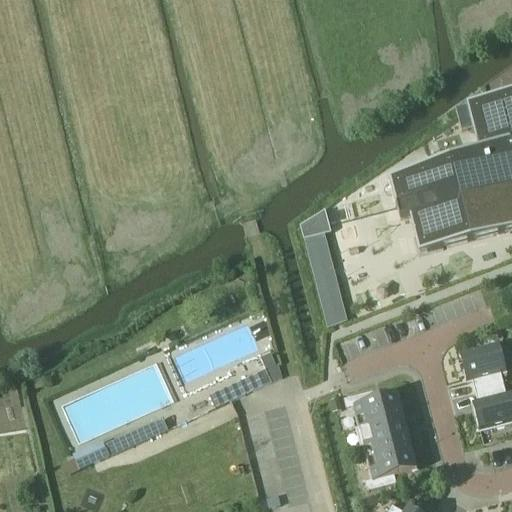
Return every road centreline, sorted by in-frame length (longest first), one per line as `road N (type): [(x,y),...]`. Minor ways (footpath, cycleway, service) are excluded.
road 1 (track): [(294,400),(240,184)]
road 2 (residential): [(511,485),(476,491),(458,479),(420,350)]
